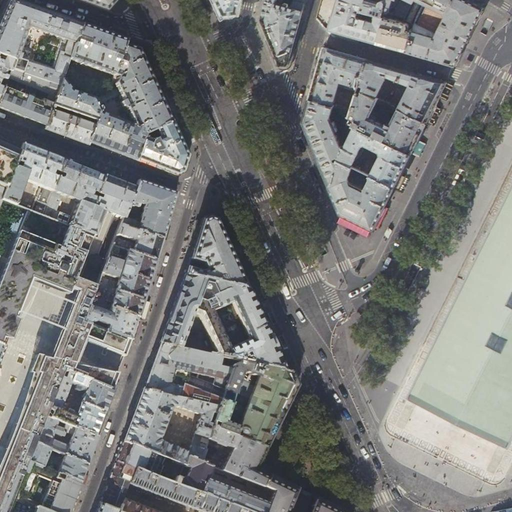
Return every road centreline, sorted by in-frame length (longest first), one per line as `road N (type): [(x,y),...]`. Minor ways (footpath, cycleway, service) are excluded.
road 1 (residential): [(195,191),(83,511)]
road 2 (primary): [(476,80),(370,289),(312,319)]
road 3 (primary): [(312,319),(307,347),(328,394),(375,489),(403,511)]
road 4 (residential): [(195,191),(0,122)]
road 5 (primary): [(312,319),(230,137)]
road 6 (unclassified): [(315,33),(476,80)]
road 7 (residential): [(51,0),(189,48)]
road 8 (residential): [(218,111),(301,77),(315,33)]
